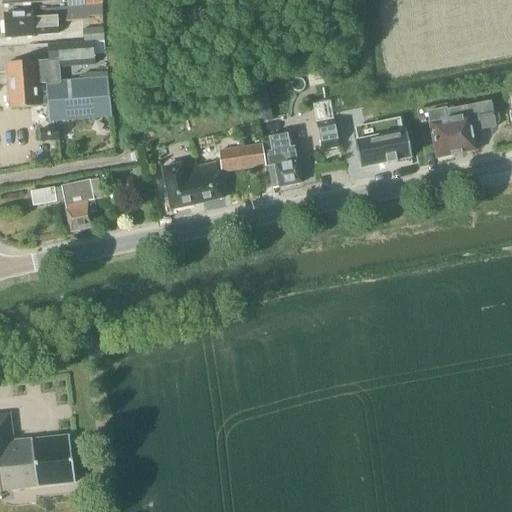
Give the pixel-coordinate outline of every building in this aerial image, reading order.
[(88,17),(101,16),(101,7),(30,12),(31,13),(2,15),(3,38),(33,36),(57,34),(56,22),(88,20),(88,17)] [(103,42),(102,28),(82,30),(83,44),(103,42)] [(60,83),(59,68),(94,66),(93,48),(78,49),(78,44),(46,46),(47,61),(5,64),(6,67),(3,70),(3,77),(6,79),(7,87),(60,83)] [(48,122),(110,117),(106,80),(60,83),(7,87),(9,109),(39,107),(38,106),(46,106),(48,122)] [(265,92),(252,94),(258,126),(271,123),(265,92)] [(435,159),(474,151),(475,151),(471,132),(495,128),(489,103),(445,112),(444,110),(426,113),(435,159)] [(339,149),(333,119),(315,122),(320,152),(339,149)] [(39,142),(57,140),(56,130),(38,131),(39,142)] [(405,133),(354,143),(359,169),(385,164),(386,166),(387,165),(387,163),(394,162),(394,164),(396,164),(395,162),(410,159),(405,133)] [(272,189),(300,184),(290,134),(264,139),(266,153),(265,153),(272,189)] [(220,173),(264,166),(261,146),(218,152),(220,173)] [(215,164),(210,165),(196,168),(194,162),(161,169),(170,210),(222,199),(215,164)] [(89,182),(61,188),(54,189),(53,188),(30,193),(33,208),(63,202),(65,211),(69,232),(91,228),(88,213),(94,212),(92,202),(102,200),(98,179),(89,182)] [(0,491),(74,484),(68,437),(11,443),(8,416),(0,416),(0,491)]
